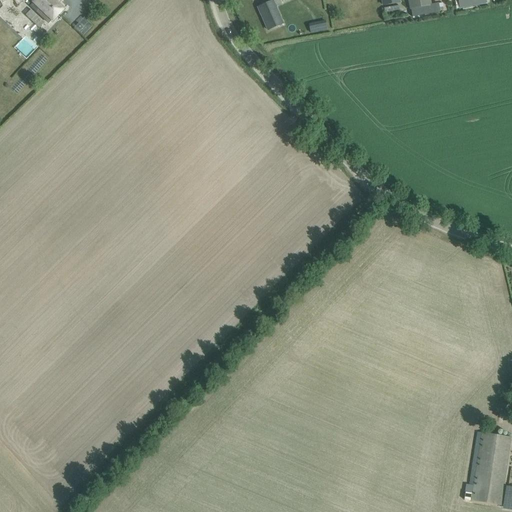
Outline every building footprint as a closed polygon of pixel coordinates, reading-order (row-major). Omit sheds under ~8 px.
[(32,0),(34,1),(34,2),(34,3),(31,6),(38,13),(49,23),(52,19),(53,20),(63,9),(54,0),(3,0),(32,0)] [(430,0),(408,0),(410,10),(432,6),(430,0)] [(258,7),(268,30),(283,24),(273,1),(258,7)] [(73,23),(84,35),(93,26),(82,14),(73,23)] [(35,48),(26,38),(17,46),(27,56),(35,48)] [(471,501),(501,506),(511,438),(481,433),(471,501)]
